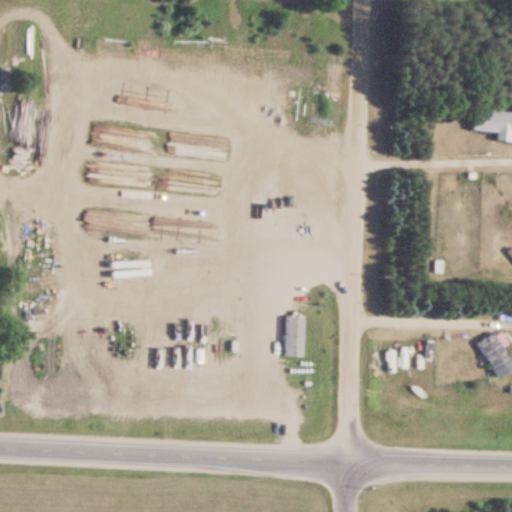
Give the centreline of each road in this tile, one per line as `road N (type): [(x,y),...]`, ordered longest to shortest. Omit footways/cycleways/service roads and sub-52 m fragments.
road 1 (secondary): [(511,464),(0,446)]
road 2 (residential): [(342,511),(347,0)]
